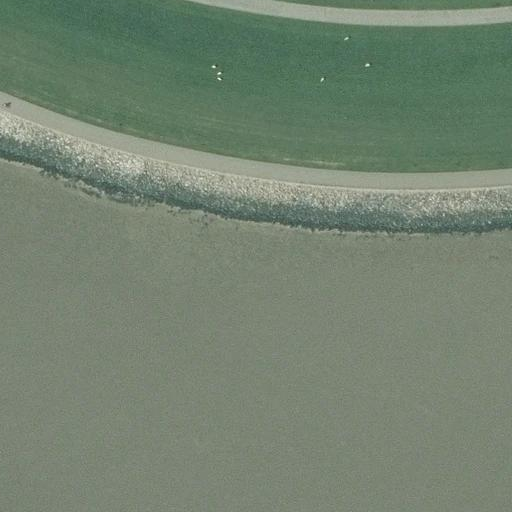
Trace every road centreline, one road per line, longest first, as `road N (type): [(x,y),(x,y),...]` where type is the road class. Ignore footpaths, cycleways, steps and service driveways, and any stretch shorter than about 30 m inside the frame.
road 1 (unclassified): [(0,117),(244,182),(399,195),(511,191)]
road 2 (unclassified): [(511,23),(350,24),(190,0)]
